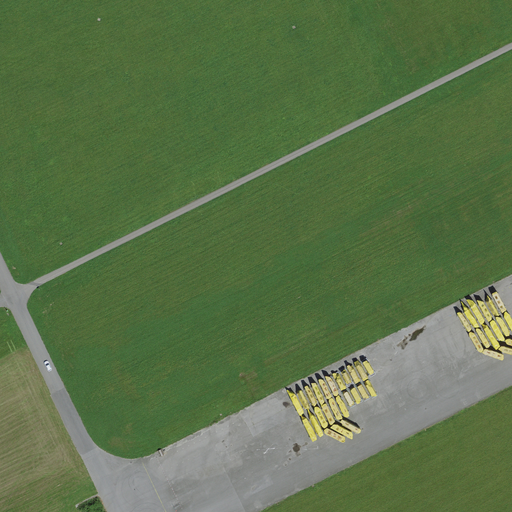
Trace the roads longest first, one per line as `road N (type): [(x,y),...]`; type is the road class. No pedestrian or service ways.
road 1 (track): [(511,47),(0,302)]
road 2 (unclassified): [(118,511),(0,268)]
